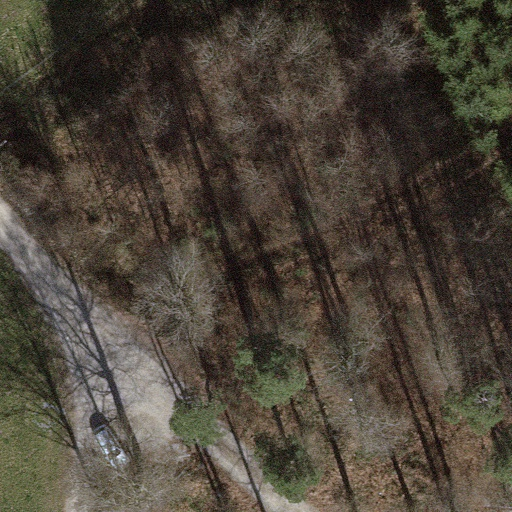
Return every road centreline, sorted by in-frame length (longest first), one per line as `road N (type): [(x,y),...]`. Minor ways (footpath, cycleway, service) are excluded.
road 1 (track): [(96,346),(304,511)]
road 2 (track): [(84,511),(96,346)]
road 3 (track): [(0,219),(96,346)]
